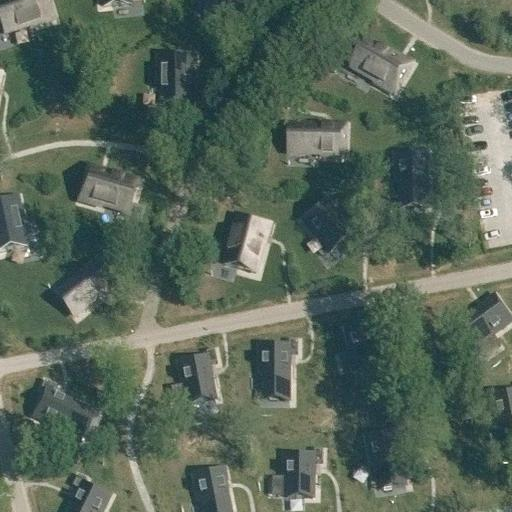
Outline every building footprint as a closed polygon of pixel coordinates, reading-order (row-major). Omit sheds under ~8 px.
[(8,1),(0,3),(0,15),(6,35),(29,28),(54,20),(47,0),(10,0),(8,1)] [(101,0),(102,3),(103,9),(130,6),(129,0),(101,0)] [(207,0),(207,8),(234,11),(235,3),(235,0),(207,0)] [(368,43),(352,70),(372,82),(395,96),(411,68),(378,49),(368,43)] [(160,84),(160,107),(192,107),(192,95),(192,57),(160,57),(160,84)] [(299,128),(298,156),(318,156),(318,157),(345,158),(346,129),(307,128),(307,129),(299,128)] [(426,155),(397,156),(398,183),(399,202),(427,201),(426,193),(427,193),(426,155)] [(88,170),(80,202),(105,209),(105,208),(128,215),(137,185),(125,181),(88,170)] [(16,200),(0,203),(0,254),(26,249),(21,226),(22,226),(16,200)] [(325,203),(302,220),(319,242),(329,254),(351,237),(348,233),(325,203)] [(231,244),(225,267),(255,275),(258,263),(259,263),(268,227),(237,218),(230,244),(231,244)] [(79,279),(64,291),(81,313),(88,308),(118,284),(100,262),(79,279)] [(495,300),(460,325),(460,326),(461,326),(477,347),(490,338),(511,323),(495,300)] [(374,324),(346,330),(352,357),(353,357),(356,372),(382,366),(382,367),(384,367),(376,332),(384,330),(381,318),(372,320),(374,324)] [(261,375),(261,395),(288,395),(288,396),(289,396),(289,356),(297,356),(297,344),(289,344),(289,348),(261,348),(261,375)] [(207,359),(180,364),(185,391),(188,407),(214,402),(214,403),(216,402),(209,367),(217,366),(215,353),(206,355),(207,359)] [(46,393),(34,419),(59,430),(59,429),(77,438),(88,413),(89,414),(89,413),(53,396),(57,389),(45,384),(42,391),(46,393)] [(511,393),(492,398),(497,424),(501,443),(511,441),(511,393)] [(395,434),(367,439),(372,465),(373,465),(375,475),(376,485),(402,480),(403,481),(404,481),(402,471),(397,442),(405,440),(402,428),(394,429),(395,434)] [(286,488),(286,499),(312,500),(312,501),(313,501),(314,484),(314,465),(322,465),(322,453),(314,453),(314,457),(286,457),(286,483),(286,488)] [(223,471),(195,477),(200,503),(201,506),(202,511),(230,511),(228,498),(223,471)] [(81,493),(71,511),(102,511),(109,498),(84,485),(86,481),(78,478),(73,489),(81,493)]
